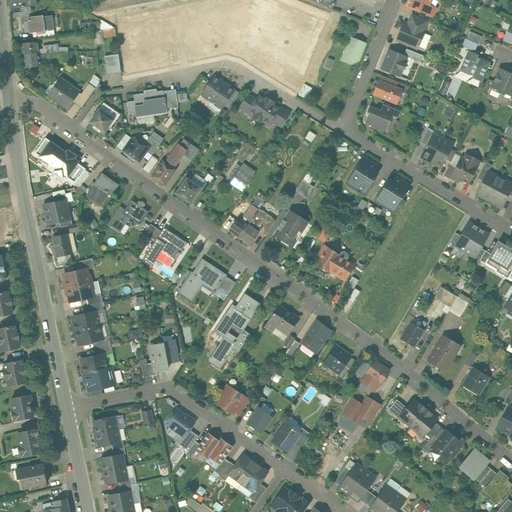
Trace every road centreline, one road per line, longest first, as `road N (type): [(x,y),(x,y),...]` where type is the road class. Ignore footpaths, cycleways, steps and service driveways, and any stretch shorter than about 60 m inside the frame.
road 1 (residential): [(511,462),(379,347),(38,103),(9,98)]
road 2 (tertiary): [(9,98),(66,408)]
road 3 (residential): [(98,95),(231,64),(341,130)]
road 4 (residential): [(66,408),(162,389),(179,393),(286,468)]
road 5 (residential): [(341,130),(511,230)]
road 6 (residential): [(396,0),(341,130)]
